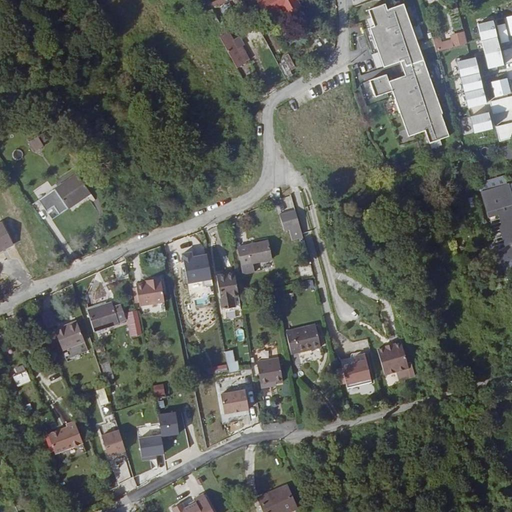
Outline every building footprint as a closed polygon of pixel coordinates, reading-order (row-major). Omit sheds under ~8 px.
[(301,7),(297,0),(255,0),(266,18),(283,9),(287,7),(290,13),(301,7)] [(425,133),(429,146),(450,139),(443,118),(444,118),(406,3),(390,8),(388,2),(371,8),(376,24),(372,26),(385,66),(385,67),(402,62),(406,76),(390,81),(387,74),(370,80),(375,97),(393,92),(408,139),(425,133)] [(231,25),(238,20),(232,8),(225,12),(231,25)] [(496,19),(477,23),(488,70),(507,65),(496,19)] [(227,32),(224,28),(217,32),(219,36),(219,37),(227,32)] [(246,63),(229,31),(227,32),(219,37),(236,68),(237,68),(245,64),(246,63)] [(464,32),(441,39),(440,35),(433,37),(437,51),(467,42),(464,32)] [(379,50),(372,52),(376,62),(382,60),(379,50)] [(475,57),(456,62),(467,108),(486,103),(475,57)] [(280,64),(285,72),(295,66),(290,58),(280,64)] [(495,97),(511,93),(508,77),(491,81),(495,97)] [(43,146),(36,135),(34,137),(35,139),(28,143),(34,152),(43,146)] [(61,213),(91,194),(77,173),(48,193),(61,213)] [(511,210),(511,202),(507,186),(482,192),(489,218),(498,215),(501,225),(498,226),(504,247),(498,249),(501,261),(511,258),(511,214),(511,211),(511,210)] [(52,218),(59,213),(55,206),(48,211),(52,218)] [(303,237),(296,209),(280,213),(285,230),(290,228),(293,240),(303,237)] [(0,251),(13,245),(4,227),(0,229),(0,251)] [(268,241),(237,247),(241,266),(272,259),(268,241)] [(183,252),(188,283),(204,280),(205,284),(213,283),(209,253),(193,255),(192,250),(183,252)] [(235,272),(216,276),(222,310),(235,307),(234,297),(239,296),(235,272)] [(164,302),(160,278),(150,280),(150,282),(146,283),(136,284),(139,306),(164,302)] [(313,280),(304,281),(305,289),(314,287),(313,280)] [(125,320),(121,305),(121,304),(113,307),(111,302),(87,310),(94,332),(118,324),(118,322),(125,320)] [(42,313),(48,328),(58,325),(53,310),(42,313)] [(137,335),(132,311),(125,313),(130,336),(137,335)] [(84,342),(76,321),(54,330),(62,350),(84,342)] [(320,347),(315,324),(286,331),(291,354),(320,347)] [(235,330),(239,340),(245,338),(242,328),(235,330)] [(378,350),(385,376),(409,368),(402,343),(393,345),(393,344),(386,346),(386,347),(378,350)] [(233,350),(224,352),(228,373),(239,371),(238,361),(235,361),(233,350)] [(356,363),(342,366),(347,387),(371,382),(365,354),(354,357),(356,363)] [(283,382),(279,358),(256,362),(261,388),(276,385),(276,383),(283,382)] [(114,378),(109,362),(101,365),(106,380),(114,378)] [(25,372),(23,365),(15,368),(18,375),(25,372)] [(29,380),(25,372),(18,375),(14,376),(18,385),(29,380)] [(155,395),(165,394),(164,383),(154,385),(155,395)] [(220,394),(224,413),(249,408),(245,389),(220,394)] [(177,411),(158,413),(161,435),(180,433),(177,411)] [(37,427),(53,419),(50,413),(34,420),(37,427)] [(83,443),(75,421),(66,424),(67,427),(48,435),(55,454),(83,443)] [(107,455),(125,449),(119,429),(101,434),(107,455)] [(161,435),(139,438),(142,458),(165,455),(161,435)] [(128,463),(113,464),(114,478),(129,477),(128,463)] [(289,511),(295,509),(286,487),(260,499),(265,511),(289,511)] [(213,511),(204,494),(194,499),(183,505),(182,502),(172,508),(173,511),(213,511)]
